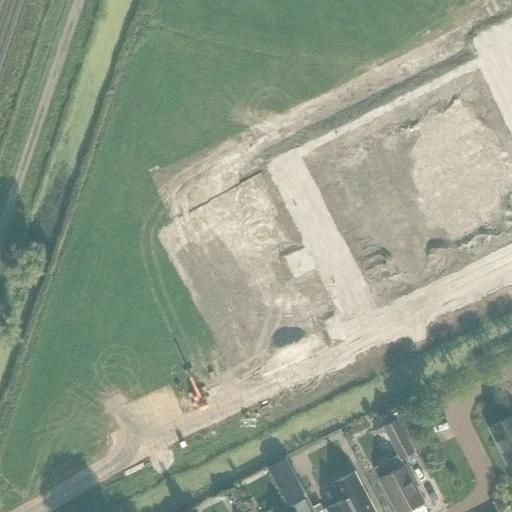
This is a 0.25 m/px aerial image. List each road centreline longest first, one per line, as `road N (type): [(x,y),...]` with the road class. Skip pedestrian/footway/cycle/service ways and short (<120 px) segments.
road 1 (unclassified): [(23,511),(511,269)]
road 2 (track): [(0,234),(76,0)]
road 3 (residential): [(465,511),(478,505),(485,478),(453,404),(511,376)]
